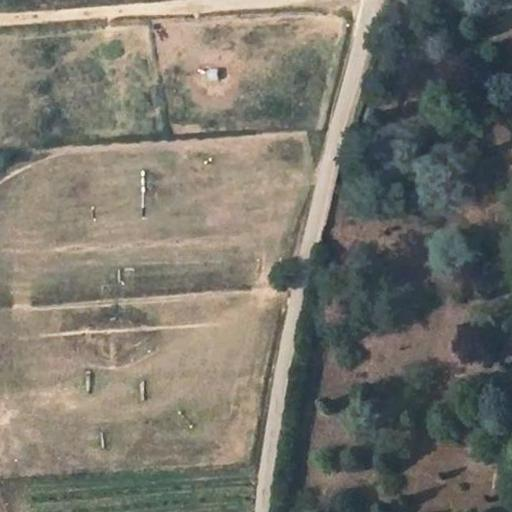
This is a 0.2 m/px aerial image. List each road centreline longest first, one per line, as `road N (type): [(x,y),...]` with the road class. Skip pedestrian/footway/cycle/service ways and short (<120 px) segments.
road 1 (unclassified): [(264,511),(311,229),(372,0)]
road 2 (track): [(296,0),(0,21)]
